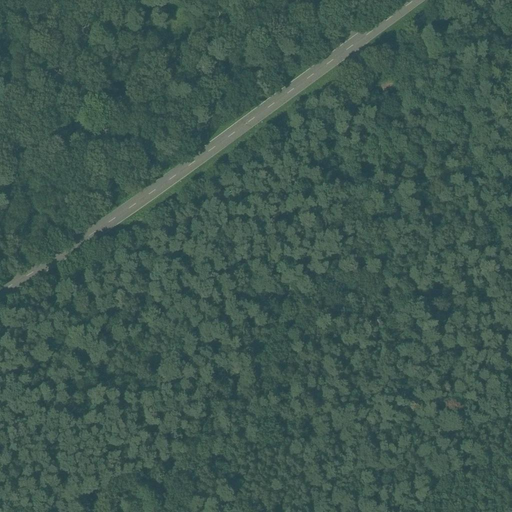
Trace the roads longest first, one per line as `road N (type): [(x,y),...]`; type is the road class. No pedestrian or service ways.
road 1 (track): [(511,37),(383,91),(251,363),(116,511)]
road 2 (tertiary): [(0,290),(138,203),(412,0)]
